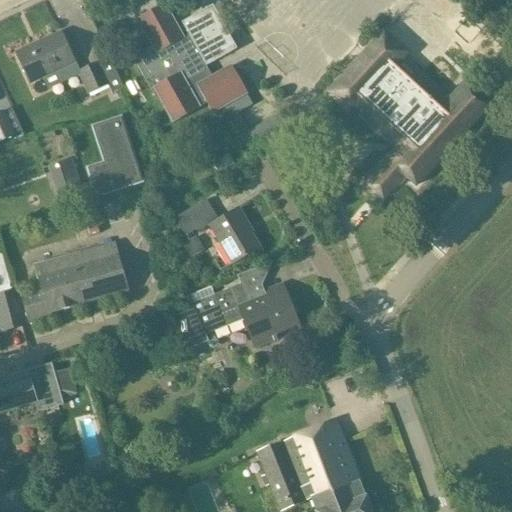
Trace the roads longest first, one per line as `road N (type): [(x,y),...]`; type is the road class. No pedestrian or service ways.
road 1 (residential): [(440,511),(376,340),(377,314),(511,165)]
road 2 (unknown): [(376,340),(285,196)]
